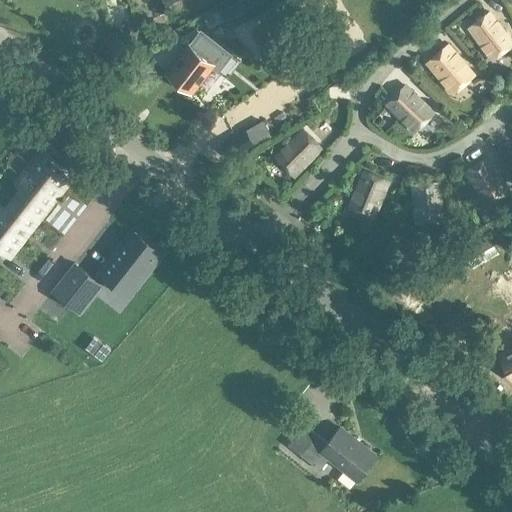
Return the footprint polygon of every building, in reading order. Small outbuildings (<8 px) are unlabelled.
[(244,0),(222,12),(231,29),(285,0),(244,0)] [(373,0),(380,12),(404,0),(373,0)] [(511,40),(490,12),(469,27),(493,59),(511,44),(511,40)] [(189,45),(166,74),(179,84),(179,87),(185,91),(187,91),(192,94),(213,68),(219,72),(231,54),(201,30),(189,45)] [(448,45),(428,62),(454,92),(474,75),(448,45)] [(195,113),(219,81),(213,76),(189,108),(195,113)] [(405,85),(387,103),(415,131),(434,112),(405,85)] [(304,129),(275,157),(294,176),(322,148),(304,129)] [(254,148),(246,131),(222,143),(231,160),(254,148)] [(15,198),(36,215),(45,204),(48,206),(69,179),(39,156),(18,182),(24,187),(15,198)] [(317,157),(288,185),(297,194),(326,166),(317,157)] [(488,157),(466,171),(487,204),(509,191),(488,157)] [(364,170),(349,207),(373,218),(389,181),(364,170)] [(439,182),(413,184),(417,224),(443,221),(439,182)] [(28,226),(36,215),(15,198),(7,209),(0,204),(0,247),(10,255),(31,228),(28,226)] [(386,224),(377,221),(373,232),(381,235),(386,224)] [(163,254),(135,233),(117,255),(114,253),(93,279),(75,264),(52,292),(79,313),(106,279),(122,291),(137,273),(144,264),(151,269),(163,254)] [(464,255),(474,271),(502,254),(489,234),(472,244),(475,248),(464,255)] [(381,287),(389,301),(414,286),(414,287),(423,282),(415,268),(381,287)] [(457,280),(445,286),(458,310),(470,304),(457,280)] [(112,349),(94,336),(86,348),(103,362),(112,349)] [(511,348),(502,354),(511,371),(511,348)] [(317,433),(300,454),(320,470),(330,457),(358,480),(377,456),(340,427),(328,442),(317,433)]
